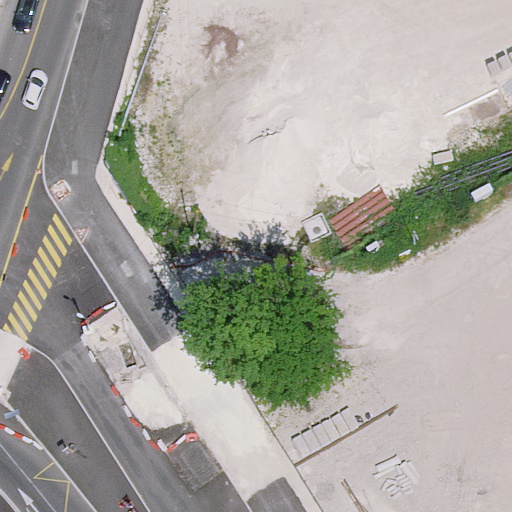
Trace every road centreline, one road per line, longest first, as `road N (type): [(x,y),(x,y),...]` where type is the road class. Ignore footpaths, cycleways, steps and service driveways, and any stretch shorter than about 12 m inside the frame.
road 1 (primary): [(209,511),(72,300),(0,230)]
road 2 (primary): [(0,153),(49,0)]
